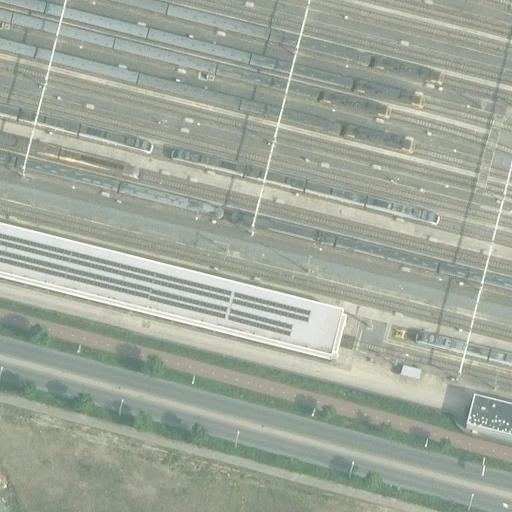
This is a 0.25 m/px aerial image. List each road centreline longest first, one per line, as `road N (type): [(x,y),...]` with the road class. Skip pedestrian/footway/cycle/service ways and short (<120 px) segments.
road 1 (secondary): [(511,482),(0,344)]
road 2 (secondary): [(0,370),(511,507)]
